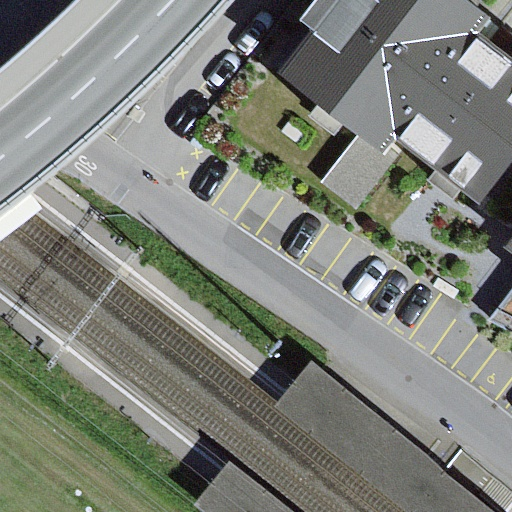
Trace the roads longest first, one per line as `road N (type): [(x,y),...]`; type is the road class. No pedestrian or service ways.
road 1 (secondary): [(173,0),(0,156)]
road 2 (unclassified): [(245,0),(114,174)]
